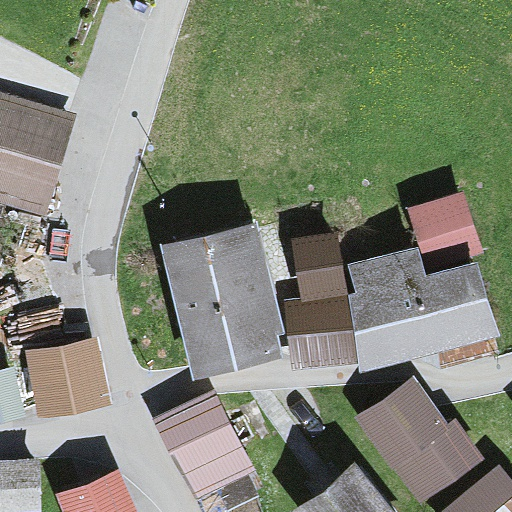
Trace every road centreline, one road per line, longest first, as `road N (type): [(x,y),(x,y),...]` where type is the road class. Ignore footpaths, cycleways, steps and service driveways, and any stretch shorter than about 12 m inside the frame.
road 1 (residential): [(106,407),(86,309),(90,229),(117,85),(151,0)]
road 2 (residential): [(106,407),(235,381),(511,370)]
